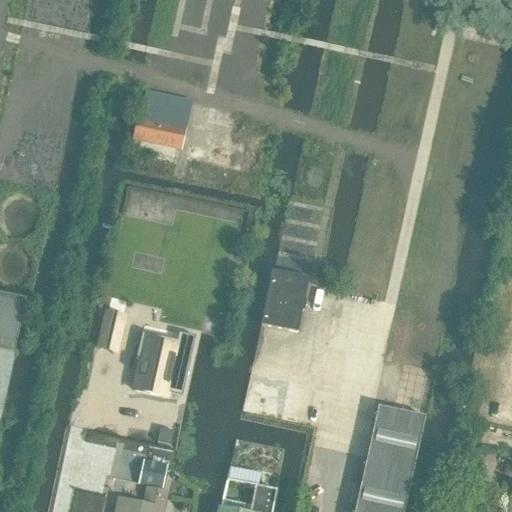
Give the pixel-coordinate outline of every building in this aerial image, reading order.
[(137,120),(133,140),(180,150),(185,130),(162,126),(168,99),(145,94),(139,121),(137,120)] [(270,272),(260,326),(297,333),(301,312),(303,312),(305,301),(304,301),(308,279),(270,272)] [(1,296),(0,300),(0,353),(13,356),(25,301),(1,296)] [(107,315),(99,350),(114,353),(122,318),(107,315)] [(141,361),(134,392),(136,393),(157,397),(158,392),(170,395),(181,398),(195,338),(178,334),(176,342),(176,344),(155,339),(149,362),(141,361)] [(0,417),(13,356),(0,353),(0,417)] [(470,404),(466,419),(499,426),(502,412),(470,404)] [(361,483),(354,511),(392,511),(397,491),(392,490),(397,468),(398,468),(401,454),(372,448),(369,462),(370,462),(366,484),(361,483)] [(144,462),(138,486),(162,491),(167,467),(144,462)] [(221,501),(219,511),(269,511),(274,489),(258,486),(255,486),(255,487),(254,491),(251,507),(222,501),(221,501)] [(118,511),(159,511),(163,496),(149,493),(146,509),(120,503),(118,511)]
